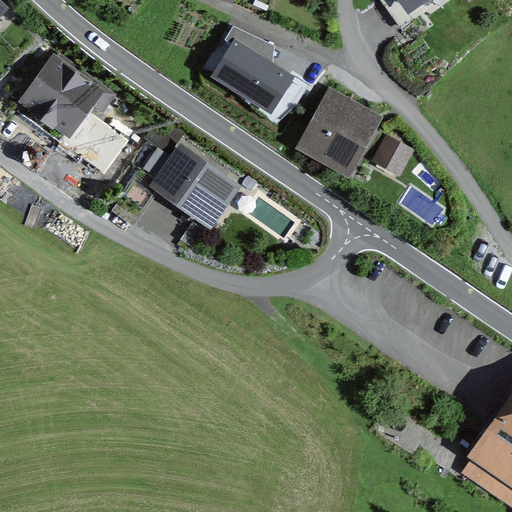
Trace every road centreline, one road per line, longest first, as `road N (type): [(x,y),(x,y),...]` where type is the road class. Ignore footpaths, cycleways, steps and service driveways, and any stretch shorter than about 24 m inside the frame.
road 1 (residential): [(0,155),(129,241),(253,287),(315,273),(361,224)]
road 2 (tertiary): [(47,0),(361,224)]
road 3 (residential): [(511,249),(424,125),(367,71),(353,46),(347,0)]
road 4 (tertiary): [(361,224),(511,326)]
